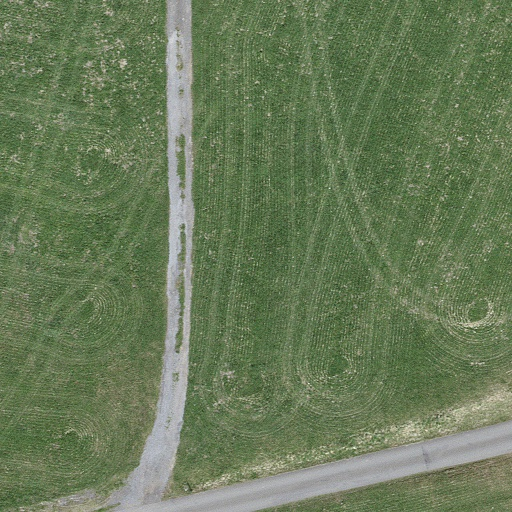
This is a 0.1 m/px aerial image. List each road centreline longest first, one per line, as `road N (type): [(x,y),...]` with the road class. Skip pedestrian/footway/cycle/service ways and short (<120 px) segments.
road 1 (track): [(184,0),(173,382),(146,511)]
road 2 (unclassified): [(511,435),(183,511)]
